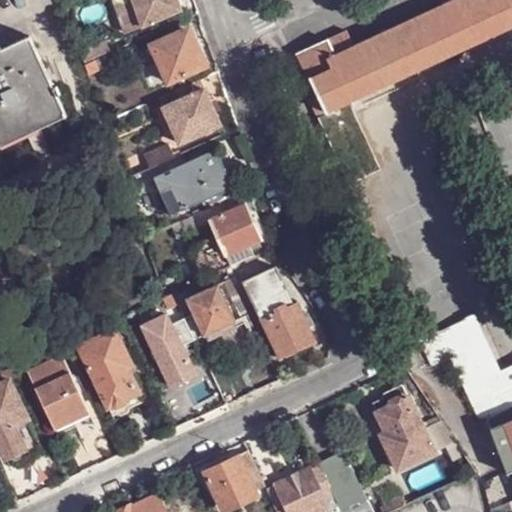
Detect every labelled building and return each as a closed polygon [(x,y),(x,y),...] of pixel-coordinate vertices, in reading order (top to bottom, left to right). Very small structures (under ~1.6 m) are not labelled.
[(125,29),(142,21),(135,0),(131,0),(117,7),(125,29)] [(135,0),(142,21),(144,26),(182,7),(179,0),(135,0)] [(314,113),(359,92),(511,21),(511,0),(439,0),(332,50),(304,64),(323,109),(314,113)] [(170,82),(207,64),(197,41),(193,43),(186,28),(153,43),(170,82)] [(0,143),(65,113),(66,115),(69,114),(59,93),(62,92),(59,84),(56,86),(33,34),(6,47),(3,41),(0,41),(0,143)] [(332,50),(326,34),(296,48),(297,49),(304,64),(332,50)] [(81,49),(86,63),(96,58),(91,45),(81,49)] [(86,63),(89,73),(105,66),(101,56),(96,58),(86,63)] [(222,125),(201,78),(161,96),(166,106),(164,106),(181,143),(222,125)] [(145,170),(176,157),(170,144),(140,158),(145,170)] [(233,186),(217,149),(155,176),(161,190),(171,185),(182,209),(233,186)] [(171,185),(161,190),(172,213),(182,209),(171,185)] [(263,238),(246,203),(256,198),(252,190),(173,224),(178,236),(211,221),(218,234),(190,246),(205,277),(227,267),(255,255),(249,245),(263,238)] [(187,317),(197,338),(207,334),(232,322),(236,320),(219,284),(225,281),(243,317),(249,314),(227,267),(205,277),(174,291),(180,302),(189,298),(196,313),(187,317)] [(281,358),(317,340),(307,317),(298,300),(294,302),(276,267),(245,282),(281,358)] [(174,291),(164,295),(170,306),(180,302),(174,291)] [(480,419),(501,368),(474,312),(419,339),(432,366),(451,358),(480,419)] [(234,328),(232,322),(207,334),(211,340),(234,328)] [(110,404),(141,391),(129,366),(134,364),(117,328),(113,330),(110,324),(82,336),(86,342),(81,344),(110,404)] [(148,346),(170,394),(173,393),(174,395),(176,395),(186,391),(187,388),(186,386),(205,377),(183,329),(148,346)] [(63,353),(28,369),(56,428),(91,412),(63,353)] [(511,363),(501,368),(480,419),(511,404),(511,363)] [(26,449),(30,456),(44,449),(10,378),(0,382),(0,441),(7,457),(26,449)] [(373,402),(378,411),(409,396),(403,383),(384,392),(383,398),(373,402)] [(424,428),(409,396),(378,411),(386,431),(382,433),(399,468),(448,446),(455,459),(466,454),(460,446),(454,437),(442,419),(424,428)] [(172,397),(162,402),(170,418),(180,413),(172,397)] [(511,418),(490,427),(506,470),(511,467),(511,418)] [(267,487),(282,480),(263,442),(249,449),(266,485),(267,487)] [(223,505),(266,485),(249,449),(206,469),(223,505)] [(389,473),(362,486),(345,450),(320,462),(322,466),(340,503),(343,510),(343,511),(386,511),(403,504),(389,473)] [(320,511),(340,503),(322,466),(312,470),(311,467),(282,480),(267,487),(279,511),(320,511)] [(168,511),(159,492),(134,504),(133,502),(117,510),(117,511),(168,511)]
